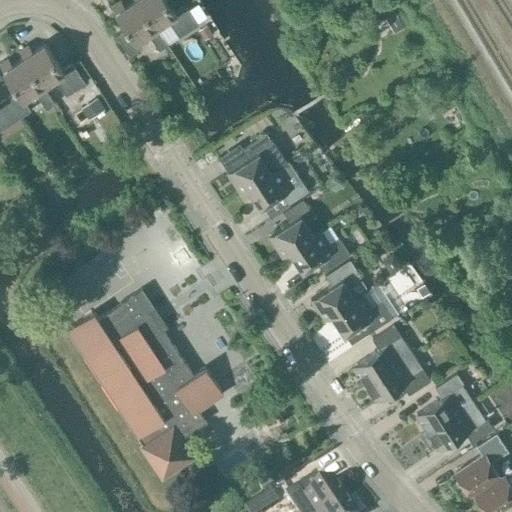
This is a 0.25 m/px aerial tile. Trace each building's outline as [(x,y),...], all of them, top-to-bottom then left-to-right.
[(156,27),(137,0),(131,0),(125,5),(121,0),(117,3),(116,1),(112,4),(116,11),(115,11),(127,28),(117,35),(130,55),(141,47),(136,40),(148,32),(159,49),(167,44),(156,27)] [(137,0),(156,27),(168,19),(179,36),(198,23),(185,3),(175,10),(167,0),(137,0)] [(395,13),(385,19),(393,34),(403,28),(395,13)] [(196,31),(188,37),(194,46),(202,40),(196,31)] [(43,86),(55,78),(66,95),(85,82),(72,62),(62,69),(44,42),(32,50),(29,45),(25,48),(23,47),(19,49),(23,56),(43,86)] [(2,99),(15,119),(30,109),(23,99),(35,91),(46,108),(54,102),(43,86),(23,56),(12,63),(9,59),(5,61),(3,60),(0,62),(0,64),(3,69),(16,90),(2,99)] [(434,97),(422,104),(427,114),(439,108),(434,97)] [(0,128),(0,129),(15,119),(2,99),(0,100),(0,128)] [(84,120),(77,125),(82,132),(89,128),(84,120)] [(240,192),(248,187),(248,186),(271,170),(285,161),(266,131),(241,147),(248,158),(227,171),(240,192)] [(308,190),(297,172),(288,159),(285,161),(271,170),(248,186),(248,187),(261,206),(281,192),(288,203),(308,190)] [(313,234),(305,221),(314,215),(302,197),(282,211),(289,221),(268,235),(282,255),(290,250),(289,250),(313,234)] [(455,213),(442,221),(447,229),(459,221),(455,213)] [(289,250),(290,250),(302,270),(323,256),(330,267),(350,254),(338,236),(329,242),(321,229),(313,234),(289,250)] [(362,292),(361,290),(364,289),(366,285),(362,279),(358,279),(357,278),(361,275),(349,258),(324,274),(331,285),(310,298),(324,319),(331,314),(355,297),(354,297),(362,292)] [(423,284),(416,289),(421,297),(429,292),(423,284)] [(198,408),(222,392),(205,365),(193,373),(138,290),(98,316),(94,310),(67,327),(138,435),(138,434),(143,442),(140,443),(162,476),(194,455),(182,436),(206,420),(198,408)] [(331,314),(344,333),(365,320),(371,330),(391,317),(380,299),(371,305),(362,292),(354,297),(355,297),(331,314)] [(379,348),(353,364),(365,382),(399,360),(412,351),(394,324),(372,338),(379,348)] [(399,360),(365,382),(377,400),(402,383),(409,393),(431,379),(412,351),(399,360)] [(442,396),(416,413),(428,430),(474,400),(462,383),(463,382),(456,372),(435,386),(442,396)] [(474,400),(428,430),(440,448),(465,431),(471,441),(493,427),(486,417),(485,418),(474,400)] [(482,454),(455,472),(470,493),(499,474),(490,461),(508,449),(496,431),(476,445),(482,454)] [(511,469),(475,494),(486,511),(494,511),(511,500),(511,469)] [(332,478),(322,484),(316,474),(284,495),(295,511),(322,511),(345,497),(332,478)] [(354,511),(345,497),(322,511),(354,511)]
